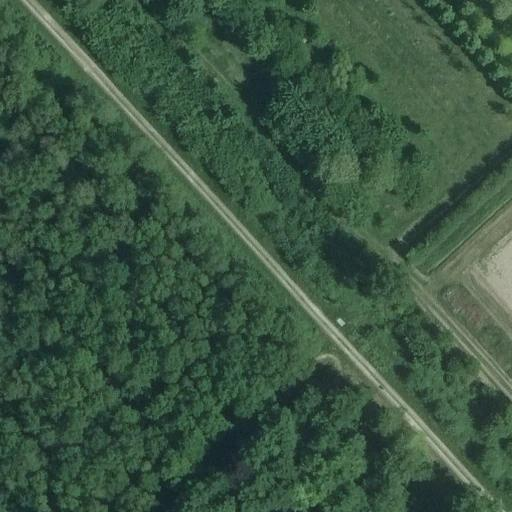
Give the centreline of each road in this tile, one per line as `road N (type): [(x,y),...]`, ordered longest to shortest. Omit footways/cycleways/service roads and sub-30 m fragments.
road 1 (track): [(348,348),(83,63)]
road 2 (track): [(479,511),(348,348)]
